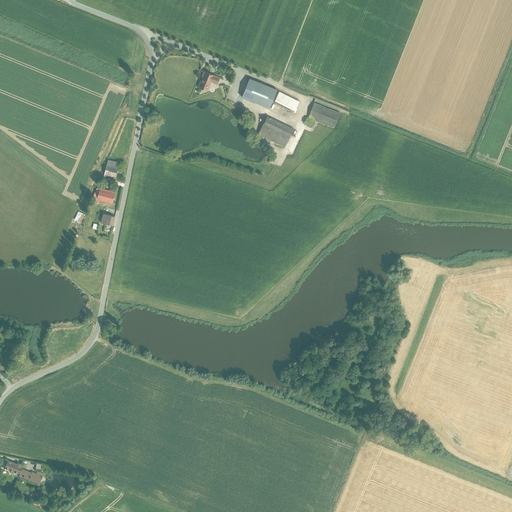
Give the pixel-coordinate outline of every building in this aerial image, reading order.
[(201,83),(199,88),(208,91),(212,82),(217,84),(220,78),(204,71),(202,76),(204,77),(202,83),(201,83)] [(250,78),(242,97),(270,108),(277,90),(250,78)] [(280,92),(274,103),(290,111),(290,110),(294,112),(295,113),(297,109),(296,109),(300,102),(280,92)] [(307,117),(304,123),(312,127),(314,123),(315,124),(315,122),(314,122),(315,120),(334,128),(340,113),(314,103),(308,118),(307,117)] [(259,132),(258,134),(265,137),(273,142),(285,147),(294,129),(268,116),(259,132)] [(108,160),(103,178),(115,181),(120,163),(108,160)] [(97,188),(93,198),(113,203),(115,193),(97,188)] [(78,211),(74,219),(81,222),(83,217),(85,214),(78,211)] [(103,214),(101,222),(107,224),(106,227),(110,228),(111,225),(113,225),(115,216),(103,214)] [(5,459),(2,466),(5,467),(5,468),(13,471),(12,474),(39,485),(44,473),(37,471),(36,474),(23,469),(24,465),(19,463),(18,464),(5,459)]
